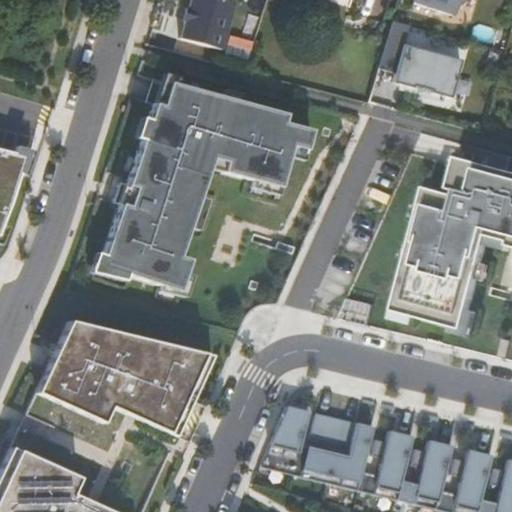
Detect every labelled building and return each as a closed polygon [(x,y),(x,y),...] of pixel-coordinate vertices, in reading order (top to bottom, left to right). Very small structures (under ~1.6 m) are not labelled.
[(237,5),(218,0),(193,0),(190,12),(188,11),(184,24),(187,24),(182,42),(224,54),(237,5)] [(453,17),(457,0),(413,0),(415,0),(413,5),(453,17)] [(450,94),(460,59),(412,46),(406,66),(414,68),(410,83),(450,94)] [(284,118),(159,81),(127,188),(118,186),(112,206),(118,208),(100,270),(180,293),(189,262),(180,259),(209,161),(223,165),(221,173),(278,190),(290,148),(304,153),(310,132),(282,124),(284,118)] [(427,191),(395,314),(465,333),(487,248),(490,239),(511,245),(511,158),(464,146),(450,197),(427,191)] [(22,157),(0,151),(0,224),(9,200),(22,157)] [(67,319),(33,391),(101,422),(108,406),(124,413),(128,404),(138,408),(138,410),(152,416),(165,389),(190,400),(210,354),(67,319)] [(128,404),(124,413),(174,436),(190,400),(165,389),(152,416),(138,410),(138,408),(128,404)] [(361,473),(372,429),(315,415),(309,441),(348,451),(347,458),(300,447),(308,413),(285,408),(258,469),(266,471),(269,464),(297,470),(295,478),(302,480),(304,472),(327,478),(326,485),(332,487),(334,479),(357,485),(356,493),(361,473)] [(400,482),(411,438),(388,433),(385,444),(375,442),(371,457),(382,460),(377,477),(361,473),(356,493),(396,502),(400,482)] [(440,492),(451,448),(428,442),(425,454),(414,451),(411,467),(421,469),(417,486),(400,482),(396,502),(435,511),(440,492)] [(75,478),(7,446),(0,462),(0,511),(108,511),(93,505),(90,511),(83,511),(79,510),(84,501),(68,494),(75,478)] [(476,511),(479,501),(490,457),(467,452),(464,463),(454,461),(450,476),(461,479),(456,496),(440,492),(435,511),(436,511),(476,511)] [(511,511),(511,462),(507,461),(504,473),(493,470),(490,486),(500,488),(496,505),(479,501),(476,511),(511,511)] [(90,511),(93,505),(84,501),(79,510),(83,511),(90,511)]
